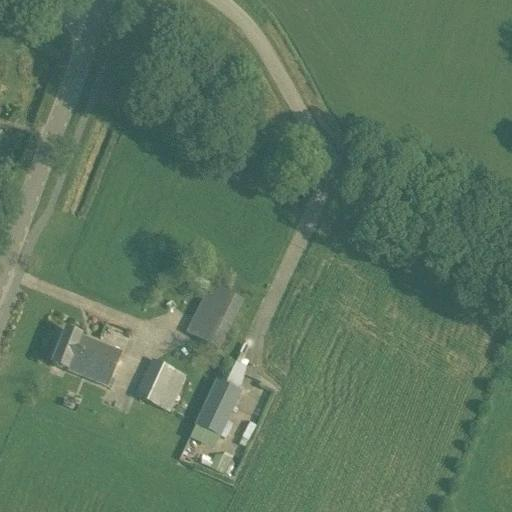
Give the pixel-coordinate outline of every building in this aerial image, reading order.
[(219,351),(243,301),(209,285),(185,334),(219,351)] [(109,388),(123,354),(65,330),(51,364),(109,388)] [(169,413),(185,377),(151,361),(134,398),(169,413)] [(236,389),(245,367),(233,362),(225,384),(236,389)] [(219,439),(240,394),(214,382),(193,427),(219,439)]
